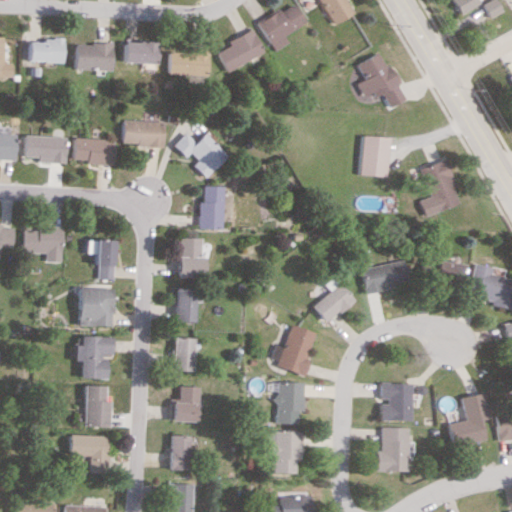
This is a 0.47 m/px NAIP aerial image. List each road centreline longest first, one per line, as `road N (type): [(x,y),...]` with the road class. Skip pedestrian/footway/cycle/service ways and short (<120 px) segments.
road 1 (residential): [(132,511),(144,229),(131,210),(102,196),(0,189)]
road 2 (residential): [(354,511),(338,459),(357,353),(375,331),(418,322),(452,344)]
road 3 (residential): [(0,4),(187,13),(228,0)]
road 4 (secondary): [(511,191),(396,0)]
